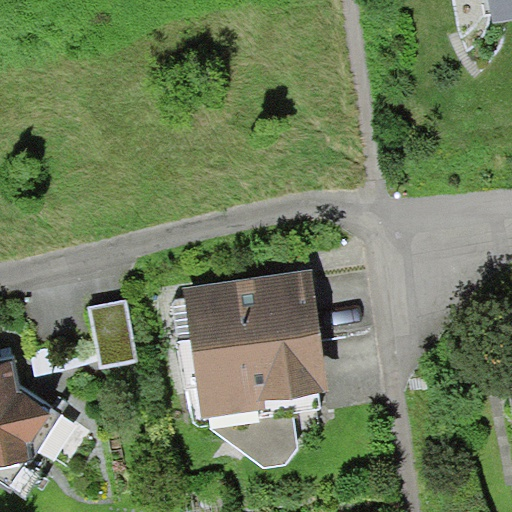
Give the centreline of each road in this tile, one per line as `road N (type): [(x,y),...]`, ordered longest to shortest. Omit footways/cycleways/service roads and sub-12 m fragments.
road 1 (residential): [(375,217),(340,201),(310,200),(0,274)]
road 2 (residential): [(511,207),(375,217)]
road 3 (residential): [(375,217),(394,346)]
